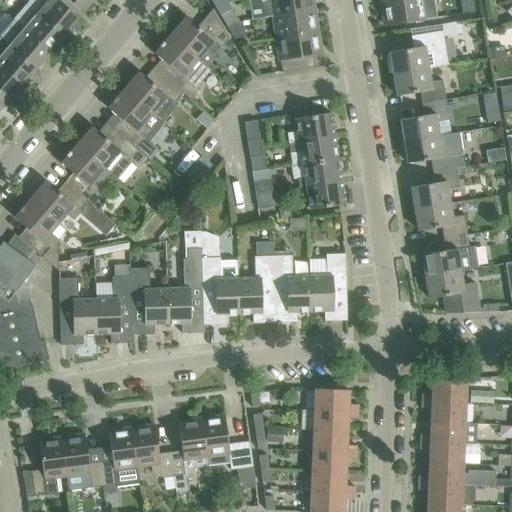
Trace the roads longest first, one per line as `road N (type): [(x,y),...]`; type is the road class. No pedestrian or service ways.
road 1 (residential): [(0,395),(219,358),(391,349)]
road 2 (residential): [(391,349),(344,0)]
road 3 (unclassified): [(0,171),(147,0)]
road 4 (residential): [(382,511),(391,349)]
road 5 (residential): [(391,349),(511,347)]
